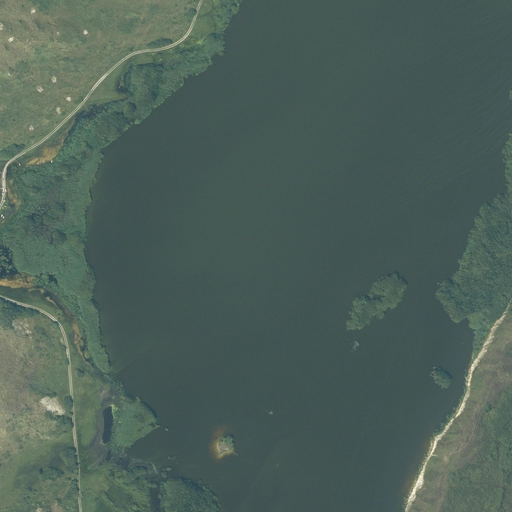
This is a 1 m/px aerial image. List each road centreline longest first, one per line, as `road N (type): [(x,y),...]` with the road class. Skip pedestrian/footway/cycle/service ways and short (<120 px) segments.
road 1 (track): [(0,207),(12,159),(45,141),(118,65),(185,38),(202,0)]
road 2 (track): [(81,511),(64,336),(47,314),(0,298)]
